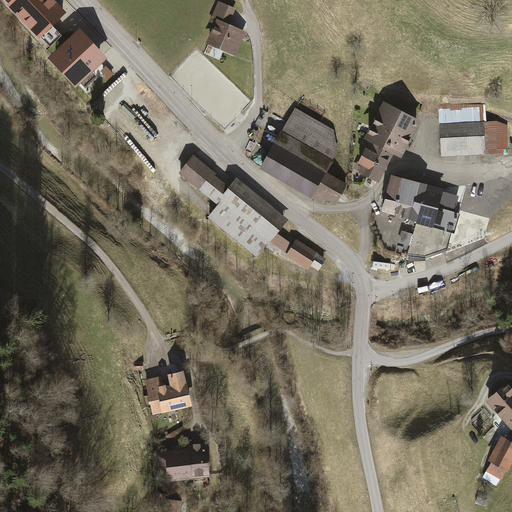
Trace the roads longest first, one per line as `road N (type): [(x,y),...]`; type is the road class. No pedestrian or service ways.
road 1 (unclassified): [(77,0),(224,157),(358,267),(368,291)]
road 2 (track): [(0,168),(89,244),(162,340)]
road 3 (unclassified): [(380,511),(360,355)]
road 4 (residential): [(360,355),(427,358),(511,329)]
road 5 (residential): [(511,238),(455,266),(368,291)]
road 6 (track): [(162,340),(185,371),(197,433),(214,463)]
